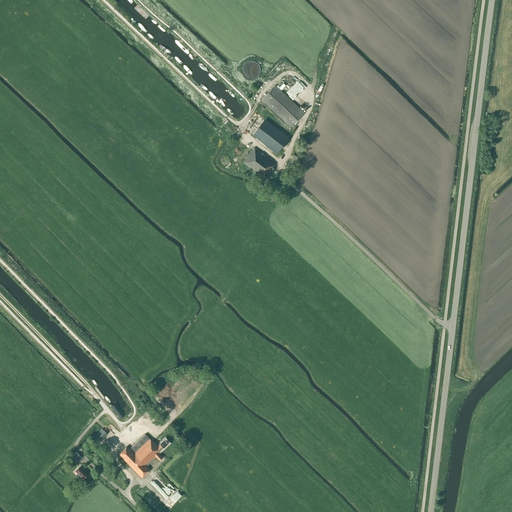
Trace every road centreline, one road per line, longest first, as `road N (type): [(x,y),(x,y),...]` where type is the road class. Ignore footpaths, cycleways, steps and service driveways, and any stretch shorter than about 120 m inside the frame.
road 1 (secondary): [(453,325),(492,0)]
road 2 (unclassified): [(453,325),(434,319),(289,180)]
road 3 (secondary): [(430,511),(453,325)]
road 4 (track): [(106,408),(0,296)]
